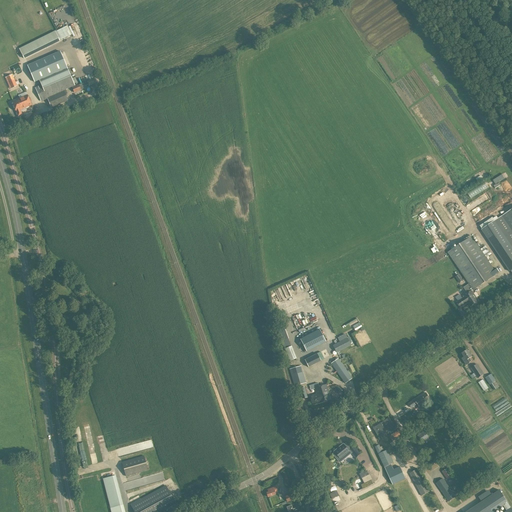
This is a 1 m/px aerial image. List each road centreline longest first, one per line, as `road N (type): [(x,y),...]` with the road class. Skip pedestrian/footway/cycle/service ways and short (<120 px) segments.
road 1 (unclassified): [(0,129),(37,249),(73,511)]
road 2 (unclassified): [(195,511),(263,475),(370,391),(511,298)]
road 3 (primary): [(62,511),(0,159)]
road 4 (unknown): [(380,384),(448,511)]
